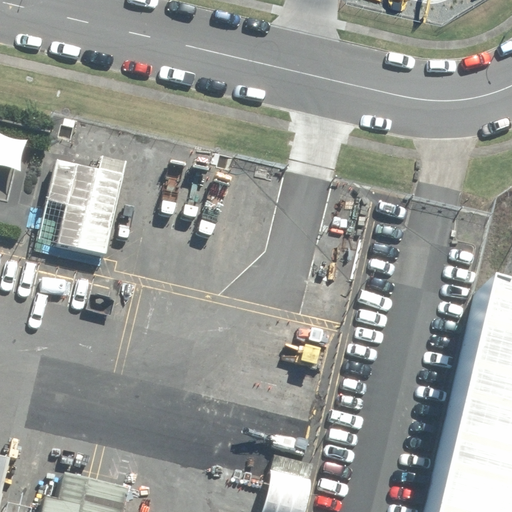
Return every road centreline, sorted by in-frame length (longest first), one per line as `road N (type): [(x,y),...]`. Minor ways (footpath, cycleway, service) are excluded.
road 1 (unclassified): [(0,1),(392,90),(511,76)]
road 2 (unknown): [(436,87),(339,511)]
